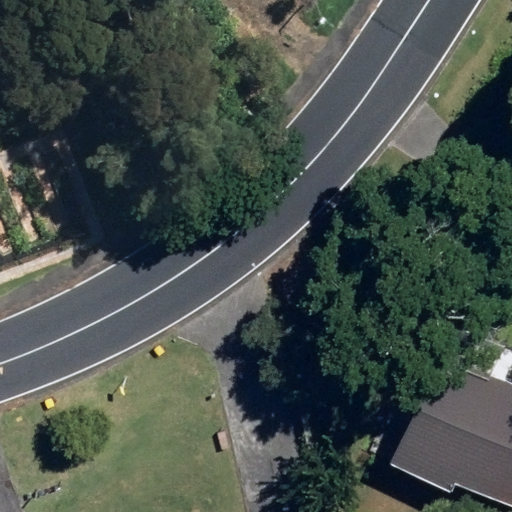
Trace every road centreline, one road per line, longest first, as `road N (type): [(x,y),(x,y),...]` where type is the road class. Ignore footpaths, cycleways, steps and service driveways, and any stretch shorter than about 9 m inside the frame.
road 1 (residential): [(0,353),(158,298),(252,223),(353,118),(426,0)]
road 2 (unknown): [(252,223),(303,511)]
